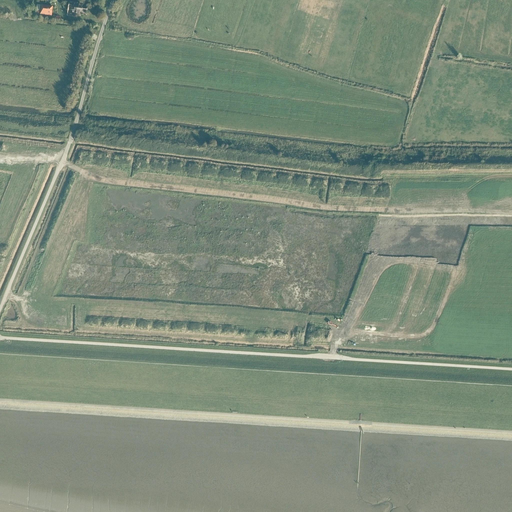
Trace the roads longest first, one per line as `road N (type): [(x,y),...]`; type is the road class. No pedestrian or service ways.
road 1 (track): [(0,400),(511,432)]
road 2 (track): [(0,337),(511,369)]
road 3 (track): [(102,28),(69,141),(0,310)]
